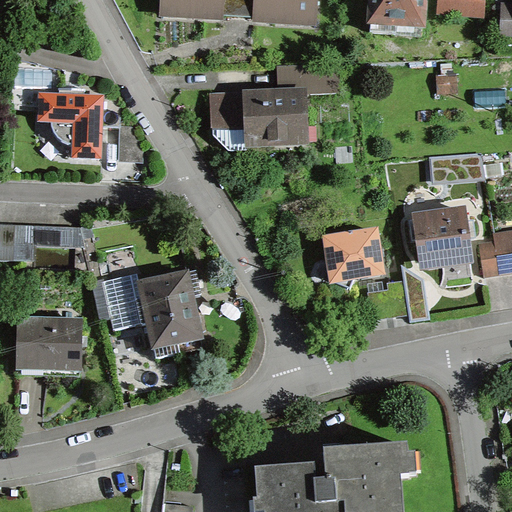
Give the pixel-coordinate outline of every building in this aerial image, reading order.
[(162,0),(162,15),(222,18),(223,0),(162,0)] [(223,0),(222,18),(239,19),(240,0),(223,0)] [(240,0),(239,19),(255,20),(256,0),(240,0)] [(317,0),(256,0),(255,20),(316,23),(317,0)] [(372,0),(370,32),(395,34),(396,25),(423,27),(424,0),(372,0)] [(453,15),(454,0),(439,0),(439,13),(453,15)] [(484,0),(454,0),(453,15),(483,17),(484,0)] [(511,0),(497,0),(497,9),(502,9),(511,9),(511,0)] [(511,30),(511,9),(502,9),(501,30),(511,30)] [(396,25),(395,34),(422,36),(423,27),(396,25)] [(310,66),(311,94),(339,93),(338,64),(310,66)] [(59,96),(41,96),(40,122),(52,122),(52,127),(53,132),(55,136),(58,140),(62,142),(65,145),(69,146),(74,147),(73,159),(101,159),(101,127),(102,91),(60,90),(59,96)] [(122,98),(109,91),(102,91),(101,127),(121,128),(122,98)] [(305,94),(212,97),(213,137),(230,151),(248,151),(247,144),(271,143),(270,137),(307,135),(305,94)] [(143,137),(133,128),(121,128),(121,162),(143,162),(143,137)] [(421,217),(421,262),(472,262),(471,217),(421,217)] [(0,261),(16,262),(17,227),(0,226),(0,261)] [(29,228),(17,227),(16,262),(28,262),(29,247),(29,228)] [(85,249),(80,229),(29,228),(29,247),(85,249)] [(511,232),(494,236),(495,245),(511,242),(511,232)] [(377,233),(326,239),(331,282),(350,290),(355,279),(382,275),(377,233)] [(511,271),(511,242),(495,245),(494,245),(499,273),(511,271)] [(499,273),(494,245),(480,247),(484,275),(499,273)] [(201,296),(195,272),(138,284),(147,324),(153,350),(154,349),(156,359),(202,349),(200,339),(202,338),(193,298),(201,296)] [(147,324),(138,284),(136,274),(91,284),(99,321),(116,317),(119,330),(147,324)] [(389,287),(393,318),(408,315),(403,282),(388,285),(389,287)] [(393,318),(389,287),(369,290),(373,320),(393,318)] [(82,322),(19,321),(18,369),(81,370),(82,322)] [(407,446),(324,452),(326,483),(315,484),(314,466),(255,470),(257,500),(264,500),(264,511),(403,511),(401,478),(409,477),(407,446)] [(165,503),(164,511),(193,511),(194,506),(165,503)]
